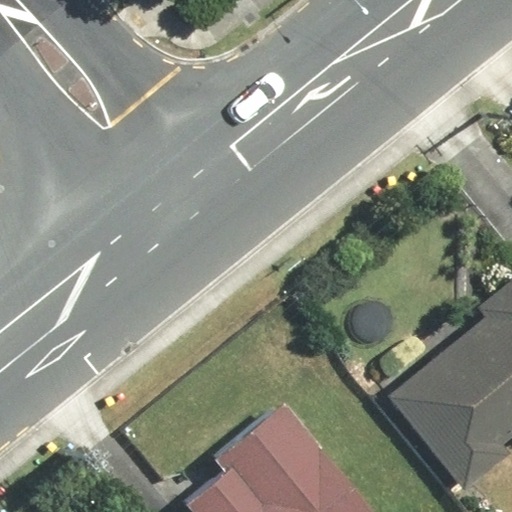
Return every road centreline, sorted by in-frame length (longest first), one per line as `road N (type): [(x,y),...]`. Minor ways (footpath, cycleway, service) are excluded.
road 1 (secondary): [(180,212),(441,0)]
road 2 (tertiary): [(180,212),(1,0)]
road 3 (secondary): [(0,359),(180,212)]
